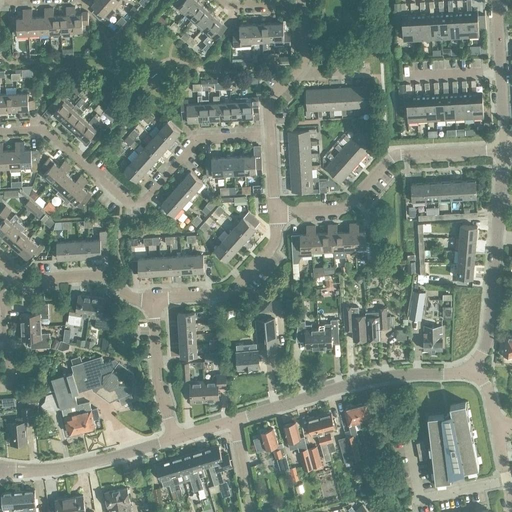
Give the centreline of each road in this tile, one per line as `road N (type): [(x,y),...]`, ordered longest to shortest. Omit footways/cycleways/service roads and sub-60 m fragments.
road 1 (residential): [(270,137),(197,140),(143,201),(127,203),(43,131),(0,131)]
road 2 (residential): [(232,421),(364,379),(476,369)]
road 3 (residential): [(276,213),(340,210),(395,156),(503,149)]
road 4 (residential): [(476,369),(503,149)]
road 5 (residential): [(0,470),(53,469),(173,438)]
road 6 (residential): [(276,213),(276,241),(230,292),(152,301)]
road 7 (residential): [(152,301),(100,276),(37,279),(11,269)]
road 8 (residential): [(505,481),(418,499),(408,446)]
road 9 (residential): [(173,438),(152,301)]
